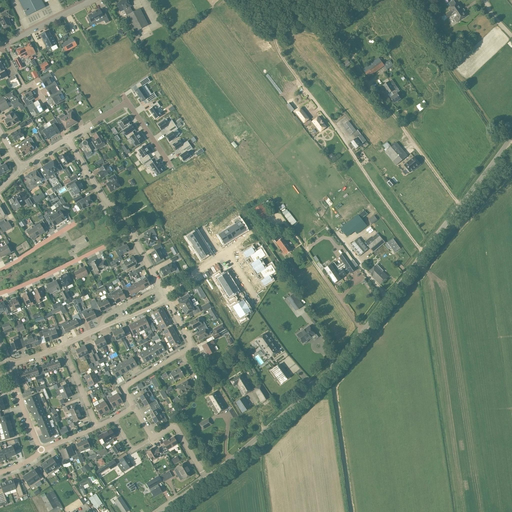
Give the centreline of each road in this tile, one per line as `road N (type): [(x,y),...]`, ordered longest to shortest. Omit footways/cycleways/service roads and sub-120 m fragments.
road 1 (tertiary): [(206,478),(329,371),(511,135)]
road 2 (residential): [(160,287),(68,139)]
road 3 (residential): [(68,139),(127,103),(170,165)]
